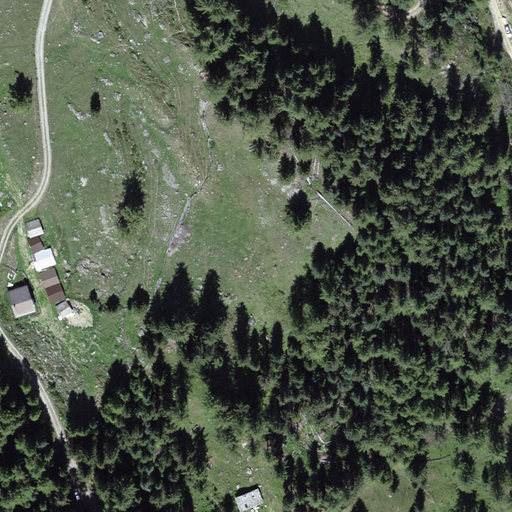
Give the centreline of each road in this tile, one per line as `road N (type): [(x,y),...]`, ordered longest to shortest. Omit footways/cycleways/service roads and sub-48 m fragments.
road 1 (track): [(0,253),(47,166),(38,44),(47,0)]
road 2 (track): [(92,511),(49,408),(0,328)]
